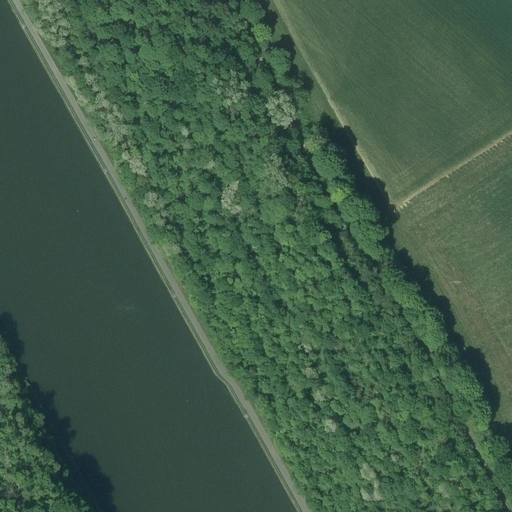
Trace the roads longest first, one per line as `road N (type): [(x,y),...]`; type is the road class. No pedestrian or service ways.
road 1 (track): [(230,0),(308,160),(510,511)]
road 2 (track): [(0,343),(93,511)]
